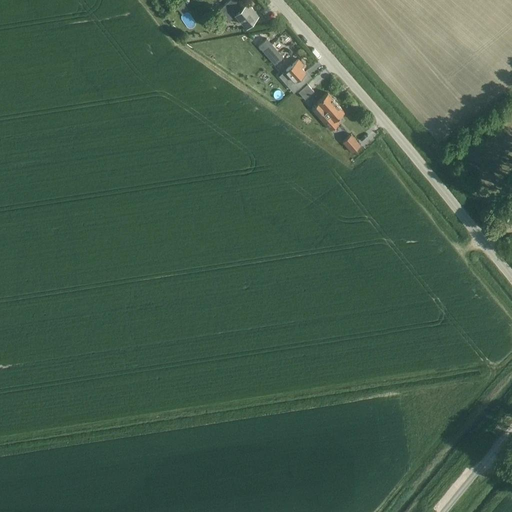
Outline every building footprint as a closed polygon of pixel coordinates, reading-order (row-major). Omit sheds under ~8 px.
[(228,20),(235,14),(246,26),(258,15),(248,4),(245,7),(242,3),(243,2),(240,0),(229,0),(219,10),(228,20)] [(182,14),(188,9),(183,3),(177,8),(182,14)] [(262,41),(258,45),(274,64),(279,60),(282,57),(265,38),(262,41)] [(303,65),(298,59),(285,70),(294,80),(305,71),(301,67),(303,65)] [(314,91),(307,83),(298,91),(305,99),(314,91)] [(316,102),(321,107),(315,112),(331,130),(339,122),(336,118),(344,111),(327,92),(316,102)] [(352,152),(360,145),(351,134),(342,141),(352,152)]
